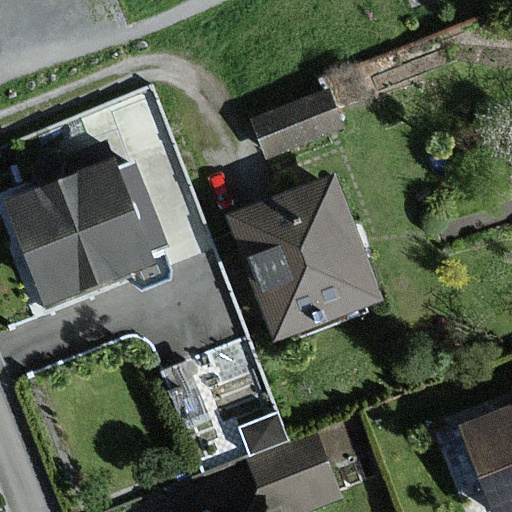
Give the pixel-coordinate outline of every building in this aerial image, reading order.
[(328,91),(258,120),(271,154),(342,125),(328,91)] [(114,161),(16,197),(53,294),(151,258),(114,161)] [(335,180),(236,218),(280,334),(380,296),(335,180)] [(511,511),(511,409),(468,426),(501,511),(511,511)] [(297,511),(338,497),(316,437),(254,460),(273,510),(280,508),(281,511),(297,511)]
